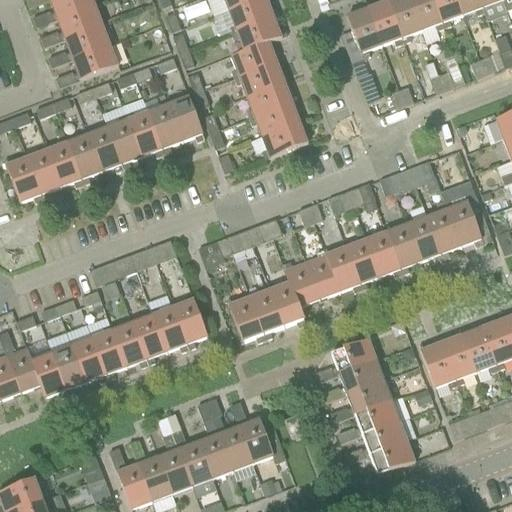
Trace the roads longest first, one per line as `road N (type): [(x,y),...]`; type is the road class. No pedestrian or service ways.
road 1 (residential): [(368,147),(379,175),(239,231),(231,211),(11,296),(0,292)]
road 2 (residential): [(368,147),(310,0)]
road 3 (residential): [(368,147),(511,91)]
road 4 (residential): [(0,109),(38,94),(4,0)]
road 5 (residential): [(511,465),(388,511)]
